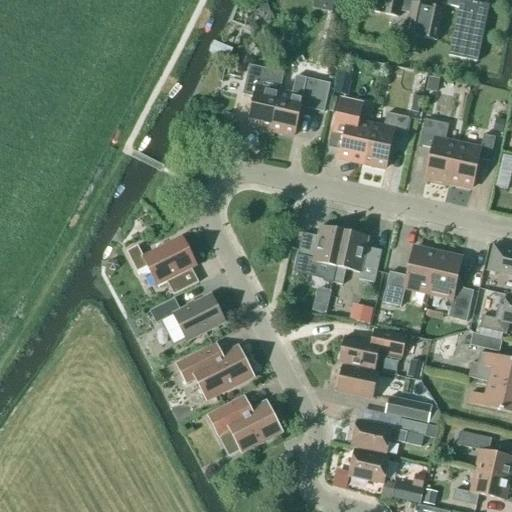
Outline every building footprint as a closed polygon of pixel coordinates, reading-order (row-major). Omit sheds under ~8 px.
[(252,0),(251,10),(270,13),(265,0),(252,0)] [(368,0),(366,12),(398,19),(399,12),(409,14),(404,36),(436,43),(443,11),(437,10),(438,5),(458,10),(448,58),(476,64),(489,7),(457,0),(368,0)] [(270,132),(279,94),(284,73),(248,65),(242,94),(254,97),(247,127),(270,132)] [(295,78),(290,96),(279,94),(270,132),(293,138),(300,109),(322,114),(329,85),(295,78)] [(424,91),(435,94),(438,81),(427,79),(424,91)] [(337,80),(334,94),(347,97),(350,83),(337,80)] [(339,160),(362,165),(371,127),(358,124),(362,105),(340,100),(334,128),(345,131),(339,160)] [(387,114),(383,129),(371,127),(362,165),(385,171),(391,141),(403,144),(408,119),(387,114)] [(495,119),(492,132),(502,134),(505,121),(495,119)] [(425,180),(448,185),(457,146),(445,143),(448,126),(425,121),(419,147),(432,150),(425,180)] [(480,151),(457,146),(448,185),(471,190),(478,161),(490,163),(495,139),(483,136),(480,151)] [(511,187),(511,179),(511,153),(502,152),(498,186),(511,187)] [(323,282),(332,285),(344,233),(320,228),(317,238),(302,235),(295,267),(311,271),(312,264),(326,267),(323,282)] [(365,249),(368,239),(344,233),(332,285),(342,287),(345,271),(359,275),(358,281),(374,285),(381,252),(365,249)] [(197,282),(190,268),(195,265),(181,239),(143,258),(137,248),(126,253),(136,274),(147,268),(157,287),(166,283),(172,295),(197,282)] [(511,289),(511,295),(511,251),(493,247),(487,272),(511,277),(511,289)] [(404,291),(428,296),(438,254),(413,249),(407,278),(389,274),(382,304),(400,308),(404,291)] [(455,289),(461,259),(438,254),(428,296),(452,301),(448,319),(466,323),(473,293),(455,289)] [(174,301),(149,313),(156,326),(161,323),(173,346),(185,340),(187,344),(225,325),(210,296),(180,312),(174,301)] [(495,320),(482,317),(479,330),(506,336),(509,324),(511,325),(511,298),(506,297),(504,308),(498,307),(495,320)] [(347,321),(368,326),(371,310),(351,305),(347,321)] [(344,339),(339,365),(374,372),(377,356),(400,361),(405,339),(374,332),(371,345),(344,339)] [(469,346),(498,352),(500,341),(472,334),(469,346)] [(238,350),(222,358),(215,344),(175,365),(185,386),(193,382),(204,402),(252,378),(238,350)] [(488,382),(488,383),(511,388),(511,361),(479,354),(477,365),(470,363),(467,377),(488,382)] [(410,362),(407,378),(419,381),(423,365),(410,362)] [(372,401),(377,375),(342,368),(337,394),(372,401)] [(511,414),(511,388),(488,383),(485,398),(470,394),(468,405),(511,414)] [(383,414),(426,424),(430,408),(387,398),(383,414)] [(280,433),(266,405),(250,413),(244,400),(208,418),(228,457),(240,451),(241,453),(280,433)] [(436,429),(400,421),(397,432),(356,423),(350,449),(386,457),(389,441),(403,444),(405,434),(424,438),(425,435),(434,437),(436,429)] [(456,447),(479,452),(474,473),(510,481),(511,470),(511,458),(488,454),(491,440),(459,433),(456,447)] [(354,452),(348,478),(383,486),(389,460),(354,452)] [(505,503),(510,481),(474,473),(470,494),(454,491),(452,503),(476,508),(478,497),(505,503)] [(414,476),(411,488),(422,491),(424,478),(414,476)] [(392,499),(420,505),(423,491),(422,491),(411,488),(395,485),(392,499)] [(436,492),(425,490),(423,504),(433,506),(436,492)]
